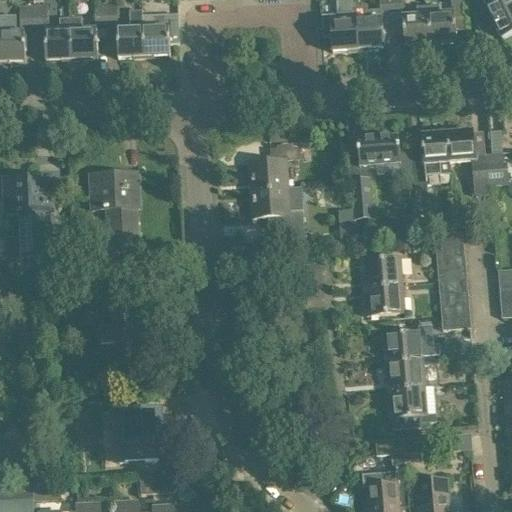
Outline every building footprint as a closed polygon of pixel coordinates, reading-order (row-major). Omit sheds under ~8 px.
[(105,0),(105,6),(106,27),(117,26),(116,0),(105,0)] [(339,0),(341,18),(322,19),(324,41),(332,40),(333,55),(359,53),(355,8),(354,8),(353,0),(339,0)] [(390,0),(379,0),(381,15),(392,14),(390,0)] [(401,0),(390,0),(392,14),(403,13),(401,0)] [(464,8),(463,0),(451,0),(452,9),(464,8)] [(511,36),(511,1),(511,0),(481,0),(489,14),(479,18),(477,24),(480,30),(485,32),(495,27),(502,41),(511,36)] [(105,6),(94,6),(95,27),(106,27),(105,6)] [(366,7),(355,8),(359,53),(385,51),(382,21),(368,22),(366,7)] [(457,45),(454,15),(440,16),(439,7),(427,8),(431,47),(457,45)] [(34,8),(19,9),(20,30),(34,29),(34,8)] [(45,8),(34,8),(34,29),(46,29),(45,8)] [(417,18),(402,20),(405,49),(431,47),(427,8),(416,8),(417,18)] [(129,32),(116,32),(118,62),(144,61),(142,31),(143,31),(142,20),(142,14),(129,14),(129,32)] [(168,19),(142,20),(143,31),(142,31),(144,61),(170,60),(168,19)] [(81,21),(70,22),(70,34),(71,34),(72,63),(98,62),(97,33),(82,33),(81,21)] [(59,34),(44,35),(45,64),(72,63),(71,34),(70,34),(70,22),(59,22),(59,34)] [(9,27),(0,26),(0,65),(26,64),(25,35),(10,36),(9,27)] [(492,160),(485,160),(487,184),(505,182),(501,134),(490,135),(492,160)] [(487,184),(485,160),(475,161),(473,135),(447,137),(450,166),(473,164),(475,187),(487,186),(487,184)] [(447,137),(421,139),(423,169),(425,168),(426,179),(440,178),(439,167),(450,166),(447,137)] [(349,171),(354,220),(374,218),(369,170),(399,167),(399,168),(401,168),(399,141),(397,141),(397,142),(358,145),(357,145),(359,170),(349,171)] [(271,165),(248,166),(250,194),(288,191),(286,164),(299,163),(298,150),(270,152),(271,165)] [(138,177),(91,179),(93,214),(109,214),(111,256),(139,255),(137,212),(140,212),(138,177)] [(51,181),(4,182),(5,217),(21,216),(22,258),(50,258),(49,215),(52,215),(51,181)] [(429,213),(427,185),(415,186),(417,214),(429,213)] [(288,191),(250,194),(252,222),(274,221),(275,233),(303,230),(303,218),(290,219),(288,191)] [(462,235),(435,237),(436,250),(463,247),(462,235)] [(463,247),(436,250),(437,262),(464,259),(463,247)] [(464,259),(437,262),(438,274),(466,271),(464,259)] [(401,261),(362,264),(365,292),(403,288),(401,261)] [(466,271),(438,274),(439,285),(467,283),(466,271)] [(511,272),(498,274),(499,292),(511,290),(511,272)] [(467,283),(439,285),(440,298),(468,295),(467,283)] [(403,288),(365,292),(367,320),(405,317),(403,288)] [(511,290),(499,292),(501,305),(511,304),(511,290)] [(130,292),(86,294),(87,303),(89,303),(89,309),(103,308),(103,307),(131,306),(130,292)] [(468,295),(440,298),(441,309),(469,307),(468,295)] [(511,304),(501,305),(502,321),(511,320),(511,304)] [(469,307),(441,309),(442,322),(470,319),(469,307)] [(101,309),(74,310),(75,325),(101,324),(101,309)] [(470,319),(442,322),(443,334),(471,331),(470,319)] [(146,329),(100,331),(101,350),(115,349),(116,374),(148,373),(146,329)] [(421,335),(383,338),(385,366),(423,363),(423,360),(421,335)] [(423,363),(385,366),(387,393),(425,390),(424,368),(440,366),(439,358),(423,360),(423,363)] [(511,382),(503,383),(505,411),(511,410),(511,382)] [(425,390),(387,393),(389,421),(392,421),(393,431),(421,429),(421,426),(436,424),(436,417),(428,417),(425,390)] [(124,444),(114,445),(115,464),(163,462),(161,414),(123,416),(124,444)] [(431,440),(375,444),(376,459),(432,454),(431,440)] [(166,496),(165,482),(156,483),(157,497),(166,496)] [(156,483),(140,484),(141,498),(157,497),(156,483)] [(448,511),(447,483),(417,485),(418,511),(448,511)] [(398,511),(397,487),(367,489),(368,511),(398,511)] [(33,511),(32,492),(0,494),(0,511),(33,511)]
